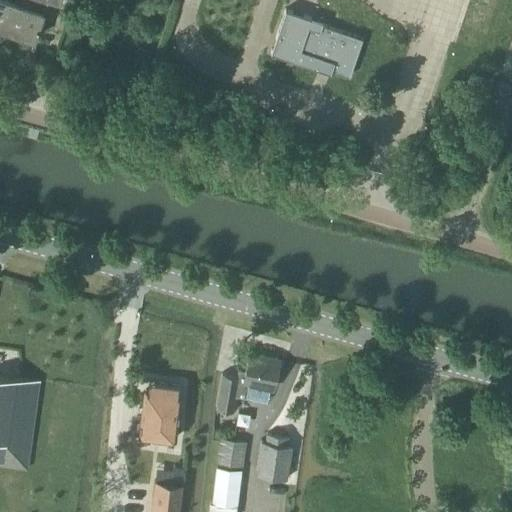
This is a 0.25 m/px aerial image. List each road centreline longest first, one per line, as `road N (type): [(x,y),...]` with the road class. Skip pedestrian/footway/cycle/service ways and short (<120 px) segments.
road 1 (unclassified): [(511,261),(0,115)]
road 2 (tertiary): [(511,384),(0,239)]
